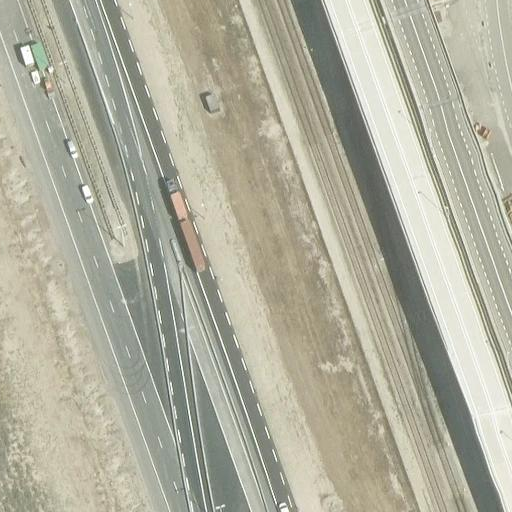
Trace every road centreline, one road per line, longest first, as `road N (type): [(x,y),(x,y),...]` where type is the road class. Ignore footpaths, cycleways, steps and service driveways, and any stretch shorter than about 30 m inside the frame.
road 1 (trunk): [(0,26),(170,511)]
road 2 (secondary): [(262,511),(164,218)]
road 3 (secondary): [(164,218),(189,511)]
road 4 (secondary): [(164,218),(96,0)]
